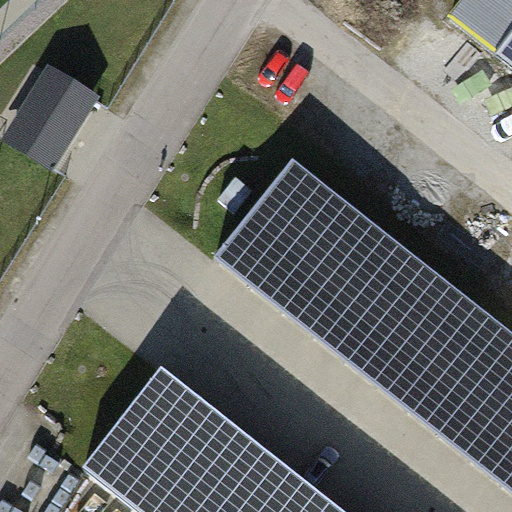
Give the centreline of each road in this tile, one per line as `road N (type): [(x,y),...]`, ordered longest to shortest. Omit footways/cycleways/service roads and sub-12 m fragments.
road 1 (residential): [(247,0),(0,412)]
road 2 (unknown): [(87,267),(371,511)]
